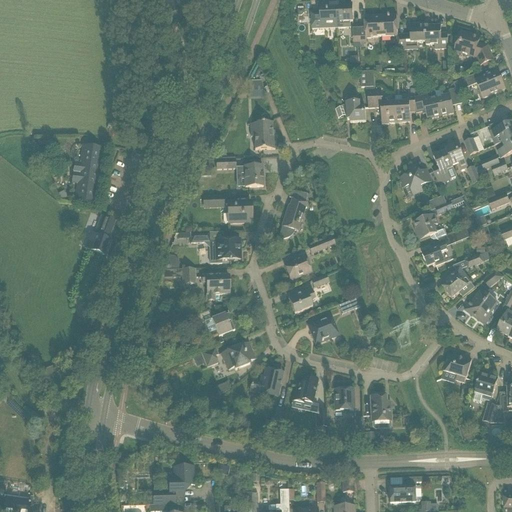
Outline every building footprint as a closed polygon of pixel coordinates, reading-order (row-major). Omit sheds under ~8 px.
[(178,21),(209,12),(208,7),(213,5),(211,0),(194,0),(194,1),(192,1),(191,0),(182,0),(183,4),(160,10),(164,25),(173,23),(173,24),(179,23),(178,21)] [(322,30),(337,29),(336,3),(320,4),(321,16),(319,16),(318,13),(311,13),(312,30),(322,30)] [(343,3),(336,3),(337,29),(351,28),(350,23),(353,23),(352,5),(343,6),(343,3)] [(359,26),(360,43),(367,43),(366,39),(373,39),(373,38),(382,38),(381,17),(365,18),(365,26),(359,26)] [(381,17),(382,38),(397,37),(398,54),(405,53),(405,51),(403,39),(398,39),(397,17),(381,17)] [(403,36),(403,39),(405,51),(418,51),(418,44),(426,44),(426,28),(425,25),(410,26),(410,36),(403,36)] [(426,28),(426,44),(426,47),(434,46),(435,51),(448,50),(448,35),(441,35),(441,27),(426,28)] [(481,67),(484,65),(493,61),(487,48),(478,45),(480,41),(472,38),(472,37),(461,34),(455,53),(474,59),(474,58),(477,59),(481,67)] [(368,110),(375,109),(374,93),(375,93),(374,72),(360,73),(361,89),(366,89),(366,93),(367,93),(368,110)] [(481,74),(466,80),(470,88),(477,85),(483,99),(505,91),(498,73),(483,79),(481,74)] [(437,99),(441,118),(454,115),(452,105),(461,103),(456,90),(443,93),(444,97),(437,99)] [(381,92),(375,93),(374,93),(375,109),(382,109),(382,126),(389,125),(397,124),(395,105),(388,105),(388,98),(381,98),(381,92)] [(415,109),(415,99),(415,96),(402,97),(403,104),(395,105),(397,124),(410,124),(410,110),(415,109)] [(441,118),(437,99),(429,101),(428,96),(415,99),(415,109),(416,113),(425,111),(428,121),(441,118)] [(346,104),(347,107),(342,107),(342,108),(336,111),(339,120),(346,117),(347,117),(347,121),(350,121),(350,124),(366,123),(365,109),(360,110),(360,103),(346,104)] [(261,125),(254,125),(254,138),(255,151),(275,150),(274,140),(272,140),(272,132),(272,123),(261,124),(261,125)] [(495,146),(503,143),(511,139),(511,124),(503,128),(500,123),(489,127),(491,133),(490,133),(495,146)] [(511,139),(503,143),(505,150),(498,153),(500,159),(511,154),(511,139)] [(478,153),(477,150),(473,141),(465,144),(470,157),(478,153)] [(446,151),(453,169),(453,167),(459,164),(461,171),(468,168),(459,145),(446,151)] [(78,185),(76,202),(84,203),(94,204),(97,183),(101,184),(103,172),(99,172),(102,150),(92,149),(87,148),(83,147),(81,164),(78,185)] [(457,179),(453,169),(446,151),(445,151),(446,153),(433,158),(437,167),(432,169),(435,179),(439,187),(451,182),(451,181),(457,179)] [(491,169),(499,166),(496,158),(481,164),(484,172),(491,169)] [(235,170),(235,160),(216,160),(216,171),(235,170)] [(491,169),(494,177),(508,172),(504,164),(499,166),(491,169)] [(244,168),(245,189),(263,188),(262,167),(244,168)] [(431,183),(430,181),(426,171),(420,174),(417,167),(408,171),(410,176),(401,180),(405,189),(409,187),(413,196),(422,192),(420,187),(431,183)] [(480,183),(477,175),(475,170),(474,168),(467,171),(473,186),(480,183)] [(489,203),(492,211),(509,204),(506,196),(489,203)] [(224,197),(203,198),(203,210),(225,209),(224,197)] [(436,209),(446,205),(443,197),(429,203),(432,211),(436,209)] [(453,210),(466,205),(463,198),(450,203),(446,205),(436,209),(439,216),(453,210)] [(292,235),(294,232),(298,233),(304,213),(306,204),(293,200),(290,207),(288,208),(278,239),(282,240),(283,240),(284,240),(286,239),(287,239),(288,238),(289,238),(290,237),(291,236),(292,235)] [(229,226),(242,225),(252,224),(252,217),(251,217),(251,204),(241,205),(227,206),(229,226)] [(478,218),(491,213),(487,205),(475,211),(478,218)] [(436,235),(433,227),(438,225),(434,216),(414,225),(417,231),(415,231),(419,242),(430,237),(431,239),(432,239),(432,240),(433,240),(434,241),(435,241),(437,240),(438,242),(447,238),(447,237),(445,231),(436,235)] [(115,222),(104,218),(97,237),(90,234),(84,249),(95,253),(104,256),(109,241),(108,241),(115,222)] [(504,242),(511,238),(511,229),(501,234),(504,242)] [(447,238),(450,247),(470,239),(466,230),(447,238)] [(240,261),(239,241),(209,242),(209,234),(190,234),(191,245),(209,244),(210,265),(221,265),(221,261),(232,261),(233,263),(237,263),(238,261),(240,261)] [(327,249),(324,242),(308,248),(311,256),(327,249)] [(436,267),(445,264),(441,254),(448,252),(445,244),(422,254),(427,268),(435,265),(436,267)] [(483,264),(480,256),(465,262),(468,270),(483,264)] [(290,282),(299,278),(311,273),(305,258),(284,267),(290,282)] [(182,271),(183,286),(194,285),(194,270),(182,271)] [(468,280),(460,270),(445,282),(448,285),(443,289),(452,300),(459,294),(463,299),(475,289),(471,284),(467,288),(464,283),(468,280)] [(489,289),(503,278),(495,273),(483,282),(489,289)] [(311,282),(314,290),(329,284),(326,276),(311,282)] [(228,277),(218,278),(202,278),(203,284),(207,284),(207,301),(214,301),(214,296),(229,295),(229,289),(229,281),(228,277)] [(294,316),(303,312),(312,308),(310,303),(315,301),(311,291),(288,300),(294,316)] [(485,326),(491,318),(489,317),(498,305),(481,293),(473,303),(472,302),(465,311),(485,326)] [(351,301),(355,311),(360,309),(356,299),(351,301)] [(497,333),(510,339),(511,334),(511,321),(510,321),(511,318),(511,314),(508,312),(497,333)] [(215,345),(217,346),(223,344),(221,338),(234,333),(231,324),(228,325),(224,315),(212,320),(209,313),(193,319),(196,327),(204,324),(212,342),(212,343),(213,345),(215,345)] [(339,336),(335,327),(331,318),(308,327),(315,346),(339,336)] [(234,370),(235,371),(250,365),(249,364),(255,361),(248,344),(221,355),(224,363),(225,363),(228,372),(234,370)] [(218,365),(215,357),(219,356),(216,349),(201,354),(207,369),(218,365)] [(448,375),(453,376),(457,377),(456,382),(464,384),(466,380),(472,363),(449,356),(443,373),(441,381),(446,382),(448,375)] [(260,395),(277,399),(282,374),(266,371),(264,378),(261,377),(260,384),(252,382),(250,392),(261,394),(260,395)] [(490,406),(491,403),(498,381),(481,376),(479,384),(478,384),(473,401),(474,404),(481,406),(482,403),(490,406)] [(312,405),(315,392),(318,382),(302,379),(301,384),(297,384),(292,403),(304,405),(305,403),(312,405)] [(511,389),(508,390),(508,399),(500,399),(500,410),(495,410),(491,425),(505,425),(505,414),(511,413),(511,389)] [(355,415),(354,400),(354,390),(334,391),(334,412),(349,412),(350,415),(355,415)] [(386,409),(386,398),(378,398),(378,396),(371,397),(371,398),(370,398),(371,423),(372,423),(372,429),(374,431),(389,430),(391,428),(391,423),(391,409),(386,409)] [(491,425),(495,410),(496,408),(488,406),(483,423),(491,425)] [(267,423),(278,426),(282,410),(270,407),(267,423)] [(326,427),(326,417),(326,411),(318,411),(319,428),(326,427)] [(363,434),(363,424),(362,418),(354,418),(355,434),(363,434)] [(327,440),(316,440),(317,449),(327,449),(327,440)] [(187,487),(193,487),(193,470),(185,470),(185,469),(174,469),(174,482),(169,482),(170,489),(153,490),(153,498),(174,497),(174,491),(187,490),(187,487)] [(422,479),(402,479),(402,487),(389,488),(390,504),(415,503),(415,502),(419,502),(421,500),(421,489),(419,487),(416,487),(416,484),(421,484),(422,482),(422,479)] [(354,493),(353,481),(342,481),(343,494),(354,493)] [(316,485),(316,495),(317,504),(325,504),(324,485),(316,485)] [(268,511),(280,511),(280,509),(289,509),(288,502),(288,491),(280,492),(280,506),(268,507),(268,511)] [(243,507),(252,507),(251,494),(242,494),(243,507)] [(153,498),(154,506),(166,506),(166,505),(175,504),(175,498),(174,497),(153,498)] [(511,497),(503,498),(504,510),(511,509),(511,497)] [(12,501),(10,511),(29,511),(30,506),(30,503),(29,503),(29,504),(12,501)] [(439,503),(422,504),(421,511),(428,511),(439,511),(439,503)]
